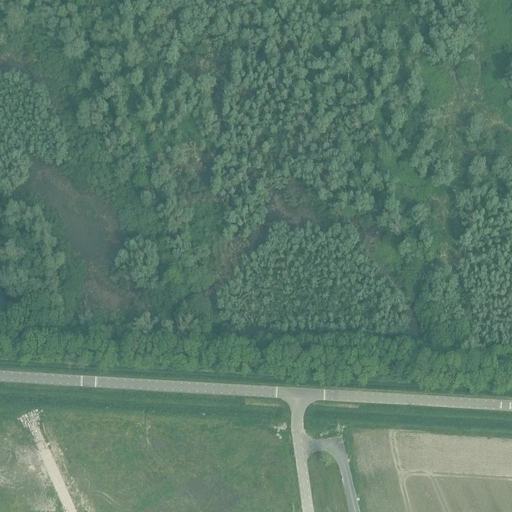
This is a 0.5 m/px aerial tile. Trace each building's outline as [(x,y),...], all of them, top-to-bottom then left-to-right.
[(6,428),(5,448),(17,448),(18,428),(6,428)] [(108,441),(98,446),(107,466),(117,461),(108,441)] [(125,441),(123,463),(134,463),(135,442),(125,441)] [(135,442),(134,463),(143,464),(145,442),(135,442)] [(145,442),(143,464),(153,464),(154,443),(145,442)] [(154,443),(153,464),(162,465),(163,443),(154,443)] [(163,443),(162,465),(171,465),(172,444),(163,443)] [(172,444),(171,465),(182,466),(183,444),(172,444)] [(98,446),(89,450),(98,470),(107,466),(98,446)] [(89,450),(80,454),(89,474),(98,470),(89,450)] [(80,454),(69,458),(78,478),(89,474),(80,454)] [(25,468),(11,474),(21,496),(34,490),(25,468)] [(11,474),(0,478),(0,480),(9,501),(21,496),(11,474)] [(0,480),(0,505),(9,501),(0,480)] [(97,493),(95,511),(110,511),(111,494),(97,493)] [(111,494),(110,511),(123,511),(124,494),(111,494)] [(124,494),(123,511),(136,511),(137,495),(124,494)] [(137,495),(136,511),(148,511),(150,496),(137,495)] [(150,496),(148,511),(161,511),(163,496),(150,496)] [(163,496),(161,511),(174,511),(176,497),(163,496)] [(176,497),(174,511),(189,511),(190,498),(176,497)]
